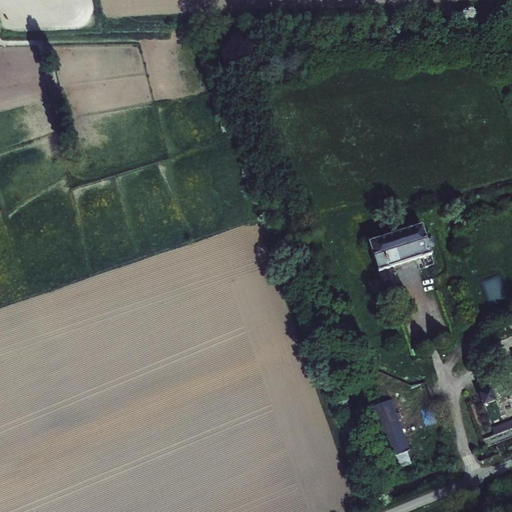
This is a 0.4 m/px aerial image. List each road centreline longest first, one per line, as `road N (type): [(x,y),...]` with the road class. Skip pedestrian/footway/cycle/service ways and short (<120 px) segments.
road 1 (unknown): [(478,477),(413,280)]
road 2 (unclassified): [(394,511),(511,463)]
